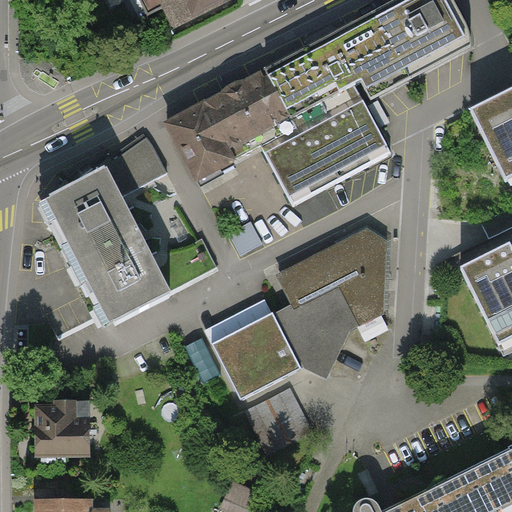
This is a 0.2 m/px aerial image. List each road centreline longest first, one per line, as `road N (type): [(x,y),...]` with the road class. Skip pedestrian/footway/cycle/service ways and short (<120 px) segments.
road 1 (residential): [(504,69),(425,112),(405,380),(378,420)]
road 2 (residential): [(137,89),(237,282),(90,354)]
road 3 (secondary): [(137,89),(285,16)]
road 4 (secondary): [(21,150),(137,89)]
